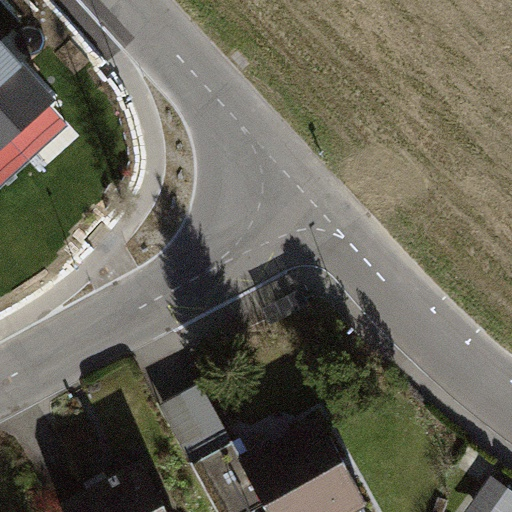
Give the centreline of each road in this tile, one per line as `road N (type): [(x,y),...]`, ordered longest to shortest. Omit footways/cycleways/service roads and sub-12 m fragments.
road 1 (residential): [(0,381),(149,304),(308,197)]
road 2 (residential): [(308,197),(417,317),(511,399)]
road 3 (residential): [(122,0),(308,197)]
